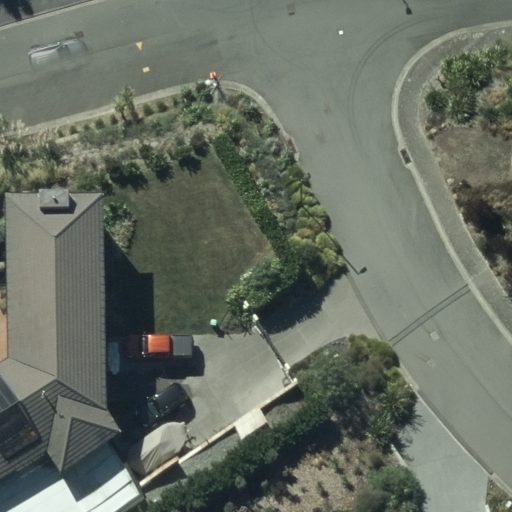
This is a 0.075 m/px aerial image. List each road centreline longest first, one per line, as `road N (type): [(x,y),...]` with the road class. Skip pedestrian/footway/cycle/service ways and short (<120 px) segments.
road 1 (residential): [(511,415),(472,375),(408,273),(352,150),(311,2)]
road 2 (residential): [(311,2),(0,80)]
